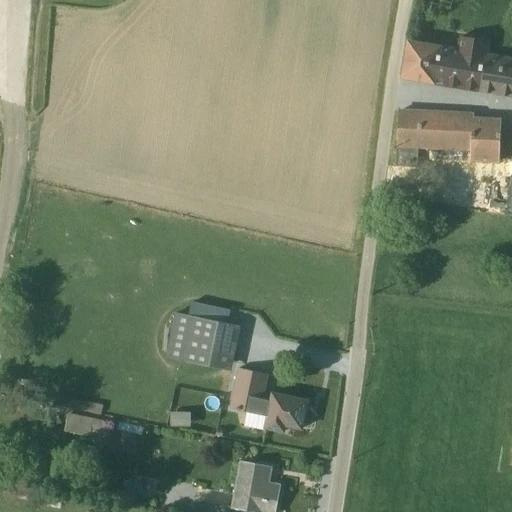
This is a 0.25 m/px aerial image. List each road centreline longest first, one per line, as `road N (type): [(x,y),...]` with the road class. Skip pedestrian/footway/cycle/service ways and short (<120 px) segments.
road 1 (unclassified): [(406,0),(334,511)]
road 2 (track): [(16,0),(21,83),(0,239)]
